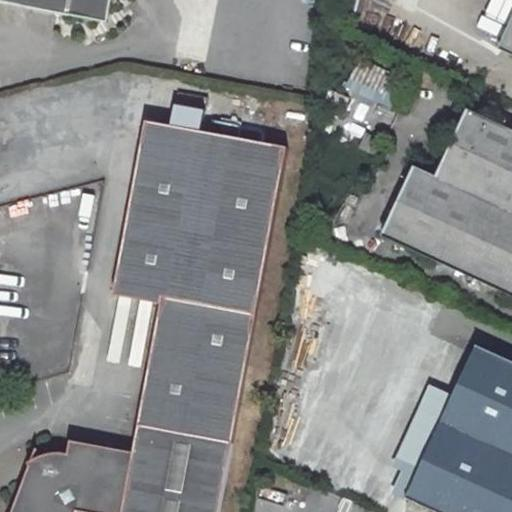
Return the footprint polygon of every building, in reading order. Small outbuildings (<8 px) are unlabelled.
[(0,0),(0,5),(112,25),(116,0),(0,0)] [(381,105),(393,78),(354,61),(342,88),(381,105)] [(511,281),(511,117),(487,106),(456,171),(433,160),(401,229),(511,281)] [(221,511),(291,148),(149,120),(119,278),(166,287),(163,303),(134,451),(72,441),(69,455),(60,454),(52,454),(43,456),(28,465),(35,479),(26,484),(15,511),(221,511)] [(166,287),(119,278),(116,294),(163,303),(166,287)] [(511,511),(511,347),(494,340),(425,491),(472,511),(511,511)]
